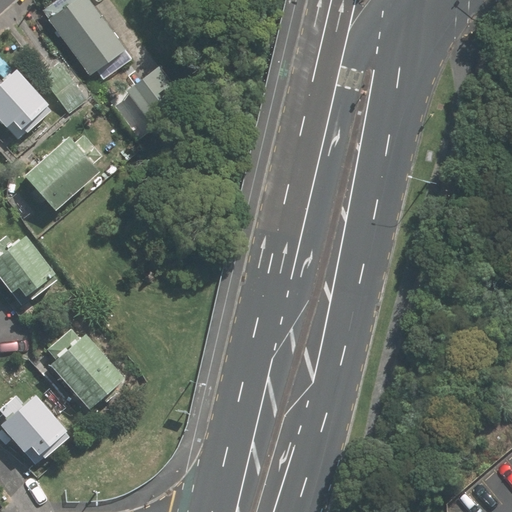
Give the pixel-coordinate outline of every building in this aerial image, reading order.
[(92,0),(71,0),(49,16),(98,82),(134,55),(92,0)] [(79,67),(50,88),(66,111),(95,90),(79,67)] [(181,92),(161,67),(122,97),(141,123),(181,92)] [(52,106),(17,70),(0,86),(0,120),(7,127),(15,119),(27,131),(52,106)] [(98,169),(67,137),(25,177),(55,209),(98,169)] [(53,273),(24,236),(0,254),(0,275),(12,291),(19,285),(26,294),(53,273)] [(90,334),(52,365),(87,409),(125,379),(90,334)] [(68,432),(37,395),(26,405),(15,392),(0,405),(0,411),(8,421),(1,427),(25,455),(35,446),(42,455),(68,432)]
